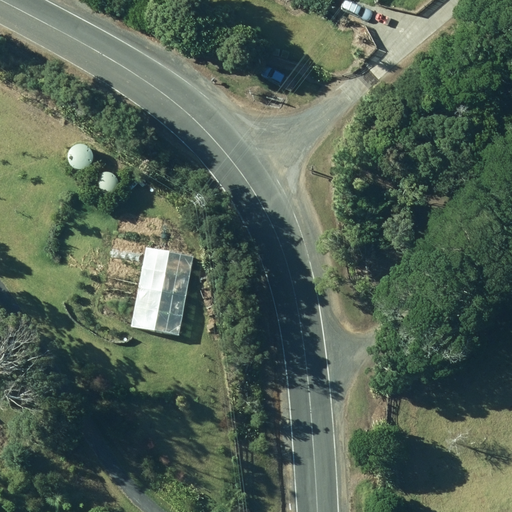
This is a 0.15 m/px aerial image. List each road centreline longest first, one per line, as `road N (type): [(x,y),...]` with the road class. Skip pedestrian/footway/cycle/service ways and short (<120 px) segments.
road 1 (tertiary): [(316,511),(296,292),(267,213),(178,104),(0,0)]
road 2 (track): [(246,183),(462,0)]
